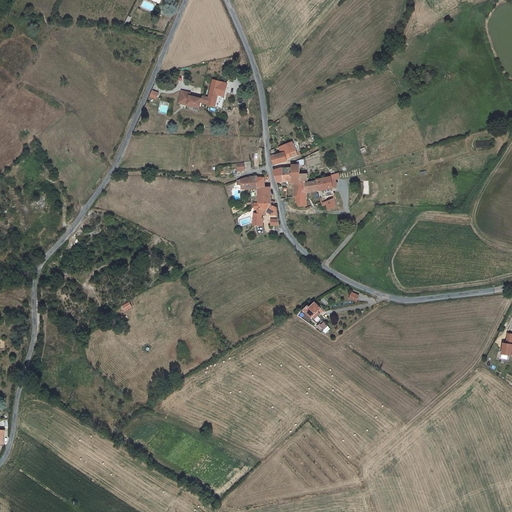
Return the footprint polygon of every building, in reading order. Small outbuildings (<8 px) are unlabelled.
[(208,104),(208,105),(216,107),(221,89),(220,88),(221,84),(214,83),(213,87),(212,86),(210,98),(208,104)] [(180,93),(178,102),(191,106),(192,104),(194,105),(193,106),(200,108),(201,102),(208,104),(210,98),(202,96),(202,97),(202,99),(193,97),(194,95),(190,94),(190,93),(183,91),(182,94),(180,93)] [(277,150),(274,151),(275,161),(275,165),(294,155),(293,141),(281,146),(282,152),(277,155),(277,150)] [(293,164),(293,165),(293,182),(300,182),(300,183),(305,183),(305,180),(308,181),(307,174),(300,174),(299,164),(293,164)] [(273,171),(276,182),(292,182),(293,182),(293,165),(273,171)] [(316,179),(317,181),(318,190),(324,189),(333,188),(332,187),(331,180),(335,179),(336,178),(339,178),(339,173),(330,175),(330,177),(316,179)] [(260,177),(250,177),(249,189),(260,189),(260,186),(260,177)] [(305,183),(300,183),(301,198),(296,199),(299,206),(305,205),(305,190),(310,190),(310,192),(318,190),(317,181),(312,182),(305,183)] [(292,182),(292,200),(295,200),(296,199),(301,198),(300,183),(300,182),(293,182),(292,182)] [(265,186),(260,186),(260,189),(260,205),(272,210),(273,206),(275,202),(270,200),(271,194),(268,193),(270,187),(265,186)] [(333,188),(324,189),(325,196),(334,195),(333,188)] [(334,197),(323,203),(324,204),(325,204),(326,204),(328,209),(336,206),(334,197)] [(260,205),(257,204),(257,206),(253,226),(259,225),(262,214),(262,211),(265,212),(266,210),(270,211),(270,213),(269,215),(275,216),(276,211),(272,210),(260,205)] [(313,306),(307,310),(310,317),(312,317),(325,310),(321,303),(314,308),(313,306)] [(324,320),(321,324),(327,329),(330,324),(324,320)]
